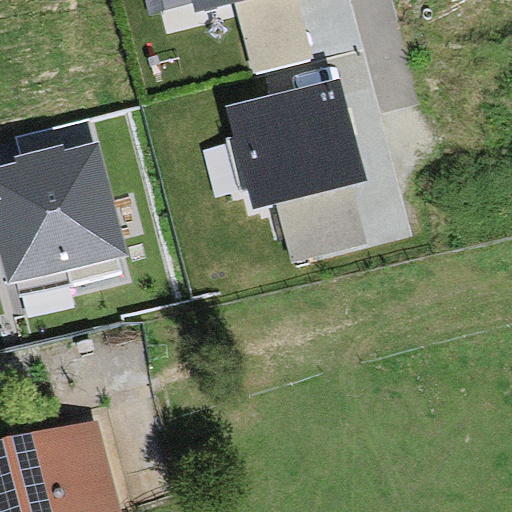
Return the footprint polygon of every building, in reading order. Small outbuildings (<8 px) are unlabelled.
[(163,0),(166,8),(194,0),(197,11),(234,2),(240,0),(163,0)] [(299,0),(240,0),(234,2),(253,76),(315,60),(299,0)] [(370,179),(343,77),(223,107),(243,187),(249,185),(255,209),(279,203),(350,184),(370,179)] [(23,158),(0,163),(0,246),(10,282),(126,252),(91,122),(18,141),(23,158)] [(350,184),(279,203),(296,267),(366,248),(350,184)] [(0,511),(118,511),(96,426),(0,451),(0,511)]
